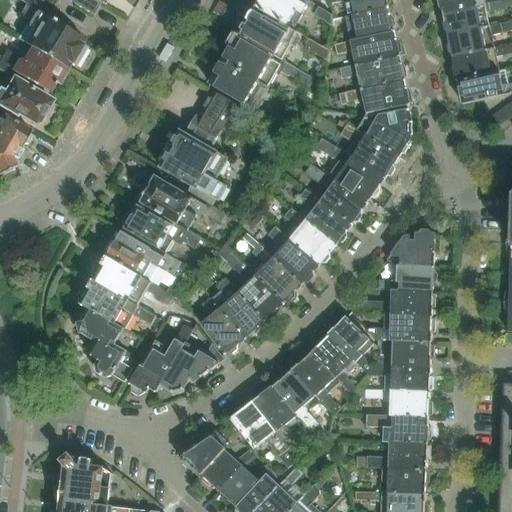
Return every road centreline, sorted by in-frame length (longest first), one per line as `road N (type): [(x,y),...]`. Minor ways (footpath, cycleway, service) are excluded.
road 1 (residential): [(458,174),(424,186),(405,204),(308,320),(257,365),(177,422),(131,443)]
road 2 (residential): [(454,511),(466,470),(472,356),(462,340),(473,269),(458,174)]
road 3 (unclassified): [(180,0),(83,162),(56,188),(0,219)]
road 4 (residential): [(458,174),(437,134),(407,0)]
